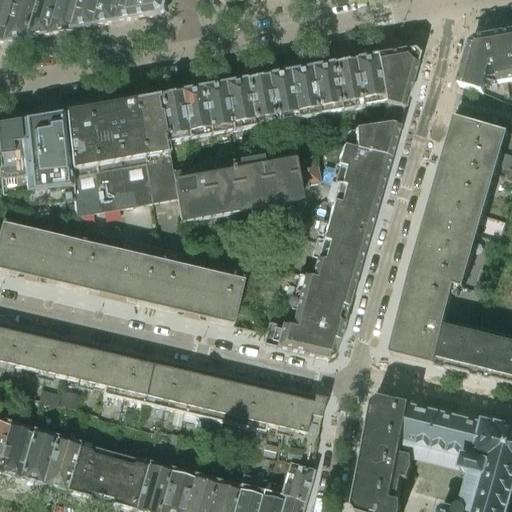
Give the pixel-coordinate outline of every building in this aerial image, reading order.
[(0,0),(0,45),(7,44),(19,0),(0,0)] [(19,0),(7,44),(29,40),(39,0),(19,0)] [(51,36),(60,0),(39,0),(29,40),(51,36)] [(60,0),(51,36),(73,32),(82,0),(60,0)] [(102,27),(109,0),(82,0),(73,32),(102,27)] [(165,12),(167,0),(109,0),(102,27),(159,17),(161,19),(166,14),(165,12)] [(511,82),(511,39),(511,34),(475,41),(470,45),(458,87),(483,95),(485,88),(511,82)] [(411,52),(373,59),(381,107),(385,128),(397,131),(417,58),(411,52)] [(373,59),(351,63),(359,111),(381,107),(373,59)] [(351,63),(338,66),(330,67),(339,115),(359,111),(351,63)] [(330,67),(309,71),(317,119),(339,115),(330,67)] [(317,119),(309,71),(287,75),(295,123),(317,119)] [(287,75),(266,79),(273,127),(275,134),(289,132),(288,124),(295,123),(287,75)] [(266,79),(251,82),(244,83),(253,130),(273,127),(266,79)] [(244,83),(223,87),(231,134),(253,130),(244,83)] [(223,87),(208,90),(201,91),(209,138),(231,134),(223,87)] [(201,91),(179,95),(188,142),(209,138),(201,91)] [(171,96),(157,99),(166,146),(188,142),(179,95),(171,96)] [(157,99),(134,102),(151,205),(175,201),(173,186),(166,146),(157,99)] [(134,102),(111,106),(126,210),(151,205),(134,102)] [(126,210),(111,106),(65,115),(76,219),(126,210)] [(76,219),(65,115),(18,123),(26,195),(27,208),(27,217),(76,228),(75,219),(76,219)] [(507,135),(454,119),(448,141),(456,144),(453,156),(450,157),(444,156),(440,170),(485,183),(487,176),(495,178),(502,155),(494,152),(499,135),(507,137),(507,135)] [(18,123),(0,126),(0,179),(2,197),(26,195),(18,123)] [(385,128),(346,135),(347,152),(340,150),(340,151),(388,162),(397,131),(385,128)] [(288,150),(312,145),(310,136),(286,141),(288,150)] [(388,162),(340,151),(335,168),(383,180),(388,162)] [(198,181),(173,186),(175,201),(180,225),(298,204),(296,193),(307,191),(307,188),(319,186),(315,159),(299,162),(290,164),(289,161),(279,162),(277,153),(258,156),(259,161),(230,166),(228,161),(195,167),(198,181)] [(383,180),(335,168),(335,170),(339,171),(334,187),(378,199),(383,180)] [(485,183),(440,170),(435,187),(441,189),(443,192),(439,204),(431,202),(425,223),(470,236),(478,239),(478,236),(470,234),(475,217),(483,219),(490,196),(482,193),(484,186),(492,188),(493,186),(485,183)] [(378,199),(334,187),(334,188),(336,189),(331,206),(373,217),(378,199)] [(331,206),(326,225),(367,237),(373,217),(331,206)] [(470,236),(425,223),(419,243),(427,245),(424,257),(421,259),(415,257),(410,274),(453,287),(463,290),(464,287),(456,285),(458,277),(466,279),(473,256),(465,254),(470,236)] [(367,237),(326,225),(320,243),(363,255),(367,237)] [(69,291),(79,246),(0,227),(0,274),(6,276),(8,270),(10,268),(45,276),(54,278),(55,281),(54,287),(69,291)] [(82,233),(79,246),(69,291),(87,295),(88,289),(91,287),(134,297),(136,300),(134,306),(151,310),(162,266),(165,252),(82,233)] [(363,255),(320,243),(315,262),(357,273),(363,255)] [(352,292),(357,273),(315,262),(310,280),(352,292)] [(231,329),(241,284),(162,266),(151,310),(166,314),(168,307),(170,306),(185,309),(214,316),(215,318),(214,325),(231,329)] [(477,283),(488,286),(491,275),(480,272),(477,283)] [(434,367),(446,319),(453,287),(410,274),(405,291),(412,293),(413,296),(398,355),(398,356),(398,357),(399,358),(400,359),(434,367)] [(343,327),(352,292),(310,280),(298,277),(289,313),(343,327)] [(338,342),(343,327),(289,313),(285,329),(280,328),(268,325),(265,336),(262,347),(275,350),(327,362),(334,358),(338,342)] [(70,342),(27,332),(0,326),(0,365),(61,380),(70,342)] [(457,373),(467,334),(445,328),(434,369),(444,372),(446,370),(457,373)] [(481,379),(491,340),(467,334),(457,373),(470,376),(471,379),(477,380),(479,379),(481,379)] [(504,385),(511,351),(511,345),(491,340),(481,379),(482,379),(484,382),(489,383),(492,382),(504,385)] [(320,421),(324,402),(70,342),(61,380),(104,390),(102,397),(263,435),(265,428),(282,432),(275,464),(287,467),(311,473),(320,421)] [(508,511),(511,500),(511,432),(498,429),(484,426),(410,408),(410,407),(399,404),(399,405),(379,400),(372,404),(352,509),(354,511),(400,511),(401,504),(398,503),(402,481),(410,482),(416,448),(463,460),(461,473),(471,475),(467,491),(459,488),(454,504),(463,506),(460,511),(449,511),(440,509),(439,511),(508,511)] [(30,436),(7,430),(0,453),(0,475),(17,480),(30,436)] [(52,442),(30,436),(17,480),(39,486),(52,442)] [(53,438),(52,442),(39,486),(65,494),(78,446),(79,444),(53,438)] [(130,511),(133,511),(146,466),(78,446),(65,494),(88,500),(89,496),(110,502),(109,506),(130,511)] [(146,466),(133,511),(157,511),(168,475),(169,469),(147,463),(146,466)] [(311,473),(287,467),(278,500),(280,501),(301,507),(311,473)] [(182,511),(191,482),(168,475),(157,511),(182,511)] [(207,511),(214,488),(191,482),(182,511),(207,511)] [(231,511),(236,495),(214,488),(207,511),(231,511)] [(237,493),(236,495),(231,511),(254,511),(258,499),(237,493)] [(276,511),(279,505),(258,499),(254,511),(276,511)] [(280,501),(279,505),(276,511),(299,511),(301,507),(280,501)]
